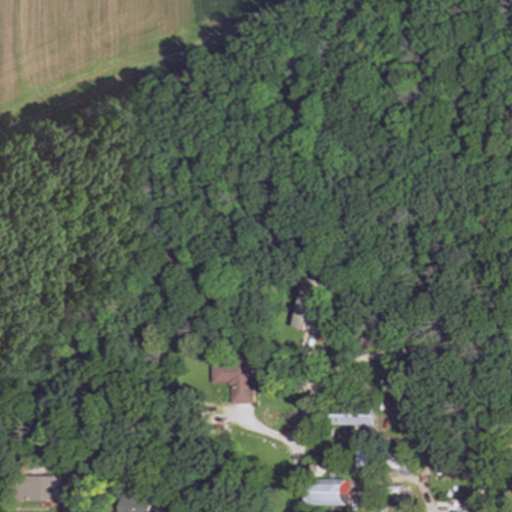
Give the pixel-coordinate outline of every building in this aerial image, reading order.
[(324,334),(334,283),(303,277),(293,328),(324,334)] [(253,403),(252,360),(211,361),(212,384),(231,383),(231,404),(253,403)] [(395,416),(412,412),(405,374),(388,377),(395,416)] [(373,425),(373,407),(330,407),(330,425),(373,425)] [(370,466),(370,445),(356,445),(356,467),(370,466)] [(57,500),(56,477),(16,478),(16,501),(57,500)] [(349,506),(350,480),(313,480),(312,505),(349,506)] [(117,511),(150,511),(150,499),(117,498),(117,511)]
